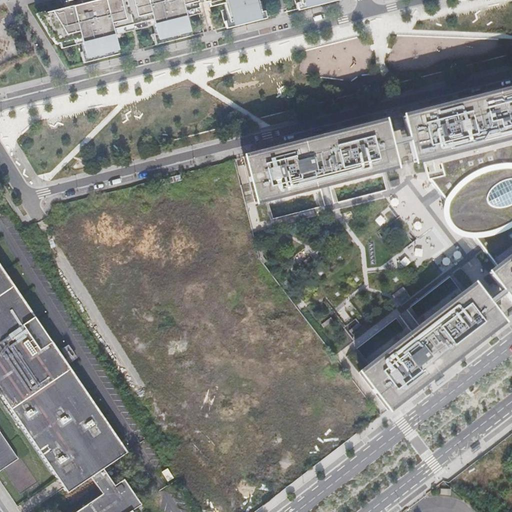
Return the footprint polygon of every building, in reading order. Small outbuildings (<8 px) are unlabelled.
[(67,8),(65,8),(37,15),(55,45),(83,38),(85,43),(81,44),(83,52),(85,59),(117,51),(113,35),(109,36),(108,32),(126,27),(119,0),(98,0),(94,1),(95,7),(82,11),(67,8)] [(95,7),(94,1),(98,0),(72,0),(64,2),(65,8),(67,8),(82,11),(95,7)] [(119,0),(126,27),(137,24),(130,0),(119,0)] [(155,34),(156,41),(189,33),(185,17),(181,18),(179,13),(198,9),(197,6),(195,0),(130,0),(137,24),(155,20),(156,24),(152,25),(155,34)] [(207,0),(208,4),(219,1),(219,0),(226,0),(228,4),(224,5),(229,23),(235,22),(236,25),(254,20),(254,17),(260,15),(256,0),(207,0)] [(155,34),(152,35),(155,45),(189,37),(189,33),(156,41),(155,34)] [(85,59),(83,52),(80,53),(83,64),(118,55),(117,51),(85,59)] [(511,89),(476,98),(477,102),(468,104),(467,100),(410,115),(411,119),(421,156),(427,180),(428,180),(446,203),(445,206),(444,213),(446,219),(450,227),(457,232),(458,233),(460,234),(466,235),(470,236),(471,235),(498,270),(511,288),(511,89)] [(411,119),(402,121),(405,137),(407,142),(411,159),(421,156),(411,119)] [(308,141),(252,155),(253,159),(262,197),(263,201),(320,187),(325,206),(334,203),(329,184),(385,170),(385,166),(375,128),(374,124),(370,125),(317,138),(318,142),(310,145),(308,141)] [(385,126),(375,128),(385,166),(394,163),(390,147),(389,141),(385,126)] [(407,142),(405,137),(389,141),(390,147),(407,142)] [(253,159),(243,161),(253,200),(262,197),(253,159)] [(134,511),(142,507),(125,481),(115,488),(104,471),(129,455),(69,367),(67,363),(70,361),(55,340),(52,342),(0,263),(0,473),(20,461),(0,431),(0,395),(67,496),(91,480),(102,496),(78,511),(134,511)] [(511,288),(498,270),(490,276),(511,305),(511,288)] [(487,278),(479,284),(502,315),(510,309),(487,278)] [(476,287),(468,293),(492,324),(496,321),(500,318),(476,287)] [(392,401),(394,404),(441,368),(438,365),(445,360),(448,363),(479,339),(494,327),(492,324),(468,293),(466,290),(419,326),(407,310),(400,316),(412,332),(366,367),(368,370),(392,401)] [(71,360),(70,361),(67,363),(69,367),(79,360),(71,347),(65,351),(71,360)] [(392,401),(368,370),(360,377),(384,407),(392,401)]
